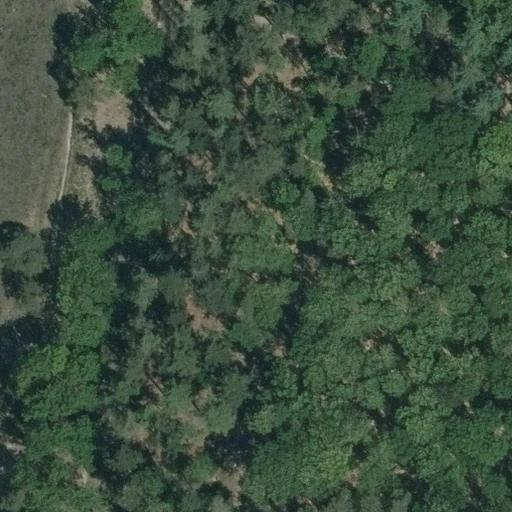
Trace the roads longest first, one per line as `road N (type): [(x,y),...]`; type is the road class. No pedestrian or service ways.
road 1 (track): [(97,511),(106,376),(178,0)]
road 2 (track): [(379,74),(227,481)]
road 3 (track): [(100,485),(511,467)]
road 4 (track): [(255,0),(448,116)]
